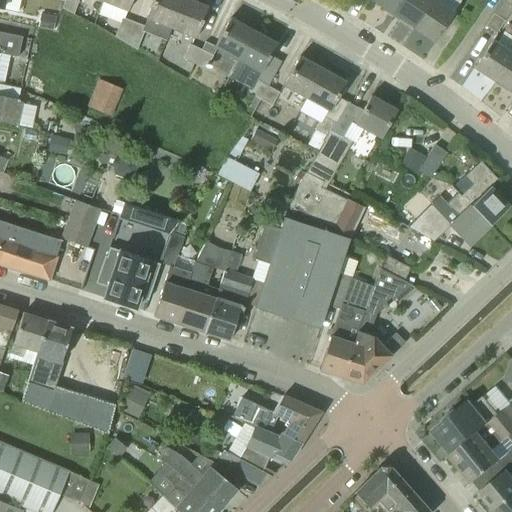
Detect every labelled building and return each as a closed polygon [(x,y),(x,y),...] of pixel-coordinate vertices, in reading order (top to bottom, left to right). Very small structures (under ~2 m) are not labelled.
[(73,15),(79,0),(78,0),(64,0),(62,9),(73,15)] [(127,11),(131,0),(103,0),(103,2),(127,11)] [(146,19),(144,27),(142,31),(144,32),(166,41),(171,29),(170,29),(181,0),(153,0),(146,19)] [(195,38),(208,8),(188,0),(181,0),(170,29),(171,29),(195,38)] [(370,0),(392,14),(401,0),(370,0)] [(431,0),(401,0),(392,14),(413,29),(431,0)] [(434,43),(454,13),(434,0),(431,0),(413,29),(434,43)] [(470,14),(463,9),(458,16),(465,21),(470,14)] [(52,30),(55,16),(41,13),(38,27),(52,30)] [(496,34),(504,21),(493,14),(485,27),(496,34)] [(125,44),(134,23),(122,18),(114,37),(125,44)] [(237,61),(253,32),(230,19),(214,48),(237,61)] [(144,27),(134,23),(125,44),(136,51),(137,50),(144,32),(142,31),(144,27)] [(0,82),(4,84),(10,55),(18,56),(22,36),(0,31),(0,82)] [(281,62),(270,56),(277,45),(253,32),(237,61),(260,73),(249,94),(260,101),(268,87),(281,62)] [(511,59),(511,54),(492,41),(474,69),(496,84),(511,59)] [(194,64),(201,50),(190,45),(183,59),(194,64)] [(206,70),(213,56),(201,50),(194,64),(206,70)] [(306,99),(322,70),(299,57),(283,86),(306,99)] [(511,59),(496,84),(511,94),(511,59)] [(349,103),(338,97),(346,83),(322,70),(306,99),(326,110),(323,116),(322,116),(314,130),(316,131),(308,145),(318,151),(329,131),(333,123),(337,125),(349,103)] [(111,117),(122,90),(98,79),(87,107),(111,117)] [(262,124),(279,93),(268,87),(260,101),(250,118),(262,124)] [(0,121),(14,125),(20,100),(0,95),(0,121)] [(381,139),(396,111),(370,97),(363,111),(349,103),(337,125),(333,123),(329,131),(342,139),(343,138),(351,123),(381,139)] [(256,129),(251,140),(272,151),(277,140),(256,129)] [(350,236),(363,209),(325,190),(352,143),(343,138),(342,139),(329,131),(318,151),(320,151),(307,173),(287,208),(294,211),(294,210),(296,211),(297,210),(350,236)] [(64,154),(68,139),(52,135),(48,150),(64,154)] [(247,140),(242,137),(232,150),(240,154),(247,140)] [(430,179),(447,154),(435,146),(427,157),(417,172),(430,179)] [(417,172),(427,157),(409,148),(401,165),(417,172)] [(142,161),(122,153),(114,175),(134,183),(142,161)] [(0,173),(5,176),(11,160),(0,156),(0,173)] [(249,192),(259,174),(236,162),(226,157),(217,175),(249,192)] [(489,226),(510,207),(491,187),(498,180),(480,162),(466,176),(475,185),(461,197),(489,226)] [(303,176),(298,173),(293,181),(299,184),(303,176)] [(489,226),(461,197),(450,186),(431,204),(431,205),(407,228),(433,242),(450,226),(469,246),(489,226)] [(93,229),(100,210),(75,201),(68,221),(93,229)] [(171,230),(178,220),(124,203),(119,218),(168,234),(171,230)] [(327,306),(343,257),(349,239),(284,218),(280,230),(269,265),(255,308),(319,330),(327,306)] [(0,265),(49,281),(62,242),(0,221),(0,265)] [(86,248),(93,229),(68,221),(61,239),(86,248)] [(269,265),(280,230),(264,225),(253,259),(269,265)] [(170,236),(159,263),(160,264),(169,267),(170,267),(173,268),(184,238),(181,237),(170,233),(170,236)] [(224,272),(230,252),(219,249),(206,242),(195,262),(191,274),(175,323),(204,333),(215,300),(198,294),(202,285),(207,287),(213,269),(224,272)] [(136,309),(139,298),(148,301),(157,272),(160,264),(159,263),(109,247),(106,257),(104,256),(95,283),(107,287),(103,299),(136,309)] [(239,321),(253,280),(235,274),(241,256),(230,252),(224,272),(215,300),(204,333),(229,341),(236,320),(239,321)] [(404,282),(411,267),(388,256),(381,270),(404,282)] [(342,378),(372,287),(351,279),(357,262),(343,257),(327,306),(339,310),(319,371),(342,378)] [(175,323),(191,274),(173,268),(170,267),(169,267),(153,316),(175,323)] [(404,282),(381,270),(380,269),(373,287),(372,287),(342,378),(361,384),(405,343),(396,334),(382,347),(373,337),(369,336),(376,315),(411,285),(404,282)] [(427,304),(435,314),(443,308),(434,298),(427,304)] [(0,362),(17,312),(0,306),(0,362)] [(34,362),(47,321),(23,314),(10,354),(34,362)] [(60,361),(71,329),(47,321),(34,362),(28,379),(27,383),(54,391),(58,376),(62,362),(60,361)] [(127,364),(124,378),(139,381),(142,367),(127,364)] [(55,386),(54,391),(27,383),(21,402),(107,434),(114,405),(55,386)] [(137,418),(149,392),(131,384),(119,410),(137,418)] [(451,455),(499,416),(511,405),(496,387),(473,406),(470,402),(457,413),(454,410),(443,419),(445,422),(433,433),(451,455)] [(256,430),(280,440),(283,435),(301,443),(320,413),(283,396),(272,412),(256,406),(256,405),(242,398),(240,402),(233,415),(247,422),(245,425),(257,430),(256,430)] [(499,460),(492,451),(511,434),(511,404),(511,405),(499,416),(451,455),(449,456),(453,460),(453,463),(455,465),(458,467),(472,484),(499,460)] [(280,440),(256,430),(257,430),(245,425),(243,424),(227,453),(223,451),(222,454),(215,463),(215,464),(245,480),(260,488),(275,474),(265,468),(270,456),(286,463),(289,459),(291,460),(301,443),(283,435),(280,440)] [(89,453),(88,433),(69,434),(70,454),(89,453)] [(128,449),(115,438),(106,449),(119,460),(128,449)] [(0,442),(0,511),(21,511),(22,511),(21,511),(23,508),(33,511),(51,511),(59,495),(80,503),(89,481),(68,472),(69,471),(0,442)] [(245,480),(215,464),(211,470),(208,467),(202,474),(179,455),(165,447),(157,460),(167,465),(175,470),(221,509),(237,490),(245,480)] [(213,448),(207,459),(215,463),(222,454),(213,448)] [(511,451),(500,461),(499,460),(472,484),(495,511),(511,497),(511,451)] [(218,511),(221,509),(175,470),(167,465),(171,468),(163,477),(165,479),(155,490),(162,495),(163,496),(179,511),(218,511)] [(394,503),(409,489),(389,467),(380,468),(354,493),(369,508),(375,502),(384,511),(394,503)] [(88,507),(98,486),(89,481),(80,502),(88,507)] [(428,511),(409,489),(394,503),(384,511),(428,511)] [(179,511),(163,496),(162,495),(150,508),(146,511),(179,511)] [(511,511),(511,497),(495,511),(511,511)]
